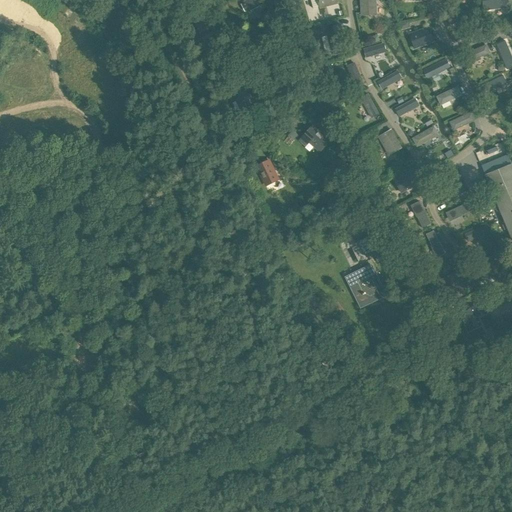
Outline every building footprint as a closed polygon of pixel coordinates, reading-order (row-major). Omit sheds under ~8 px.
[(244,0),(246,4),(241,7),(245,12),(249,10),(250,11),(259,7),(255,0),(244,0)] [(360,0),(361,2),(361,8),(361,12),(361,14),(361,15),(367,15),(369,15),(377,15),(377,8),(376,1),(376,0),(360,0)] [(509,7),(508,0),(493,0),(489,0),(482,1),(483,10),(490,10),(491,9),(496,9),(496,8),(502,7),(509,7)] [(43,2),(39,11),(46,15),(51,7),(43,2)] [(67,12),(71,20),(68,21),(75,37),(88,31),(77,7),(67,12)] [(456,14),(449,16),(452,24),(453,24),(460,21),(461,23),(465,22),(464,20),(473,16),(473,14),(470,8),(463,11),(456,14)] [(198,25),(195,27),(201,40),(210,36),(208,34),(210,33),(202,18),(196,21),(198,25)] [(340,25),(326,29),(331,48),(346,44),(340,25)] [(416,32),(410,34),(412,41),(415,48),(416,48),(421,46),(426,44),(428,43),(431,42),(434,41),(431,34),(430,31),(429,28),(429,27),(428,27),(422,29),(416,32)] [(511,56),(510,53),(508,47),(508,46),(505,41),(497,44),(499,50),(502,56),(504,62),(507,68),(511,65),(511,56)] [(370,47),(364,49),(366,57),(373,55),(379,53),(386,52),(384,44),(377,46),(370,47)] [(472,51),(465,55),(468,62),(476,59),(477,61),(482,59),(481,57),(484,55),(490,53),(487,45),(479,48),(472,51)] [(429,68),(423,70),(427,78),(431,76),(433,76),(439,73),(440,72),(444,70),(450,67),(447,60),(446,59),(440,62),(435,65),(429,68)] [(107,61),(99,64),(102,74),(110,71),(107,61)] [(355,63),(347,66),(350,74),(348,75),(350,80),(352,79),(355,86),(356,88),(364,85),(361,77),(358,70),(355,64),(355,63)] [(500,66),(494,70),(498,75),(504,71),(500,66)] [(385,78),(378,82),(382,89),(386,87),(389,86),(395,82),(402,78),(398,71),(391,75),(385,78)] [(486,84),(480,86),(484,95),(489,92),(495,89),(501,87),(507,84),(503,76),(497,78),(491,81),(486,84)] [(245,87),(232,93),(240,110),(252,103),(245,87)] [(444,94),(437,97),(440,105),(444,103),(447,102),(454,98),(461,95),(458,87),(451,90),(444,94)] [(362,97),(357,100),(360,105),(364,103),(366,108),(369,113),(371,117),(372,118),(378,114),(375,107),(371,101),(368,94),(362,97)] [(402,106),(395,109),(399,116),(406,113),(413,109),(419,106),(415,98),(409,102),(402,106)] [(123,103),(118,105),(122,118),(128,116),(123,103)] [(503,120),(511,116),(511,107),(500,112),(503,120)] [(457,119),(450,123),(454,130),(455,129),(461,127),(468,124),(471,122),(475,120),(471,113),(464,116),(457,119)] [(46,132),(55,132),(55,124),(46,124),(46,132)] [(418,136),(413,139),(417,146),(422,143),(428,140),(433,137),(438,134),(438,133),(437,131),(434,127),(429,130),(424,133),(418,136)] [(309,129),(301,139),(306,144),(309,141),(313,145),(310,149),(316,153),(324,143),(309,129)] [(8,132),(10,141),(20,138),(18,130),(8,132)] [(401,147),(398,141),(395,136),(392,130),(385,133),(379,137),(381,141),(382,143),(385,149),(388,154),(395,151),(396,150),(401,147)] [(453,154),(450,150),(444,153),(447,158),(453,154)] [(269,160),(257,165),(267,186),(279,181),(269,160)] [(511,164),(485,175),(511,240),(511,164)] [(465,191),(463,186),(460,180),(458,175),(455,169),(448,173),(449,176),(450,178),(453,184),(455,189),(456,192),(458,195),(465,191)] [(400,176),(394,179),(398,186),(401,193),(407,189),(413,186),(419,183),(416,176),(412,170),(406,173),(400,176)] [(426,216),(423,209),(419,202),(411,206),(415,213),(418,220),(422,227),(430,223),(426,216)] [(473,210),(469,202),(463,204),(457,207),(451,210),(445,213),(449,221),(455,218),(461,216),(461,215),(467,213),(473,210)] [(489,233),(486,225),(479,228),(472,231),(465,234),(468,242),(475,239),(482,236),(489,233)] [(442,248),(439,241),(436,236),(433,231),(426,234),(428,239),(431,245),(430,245),(433,252),(437,259),(446,254),(442,248)] [(385,248),(377,232),(367,237),(375,253),(385,248)] [(506,269),(504,266),(503,264),(501,259),(498,254),(493,257),(487,259),(482,262),(477,265),(479,270),(481,275),(483,278),(484,279),(489,277),(495,274),(496,276),(504,272),(503,270),(506,269)] [(462,271),(455,258),(438,267),(444,280),(462,271)] [(372,264),(346,277),(361,308),(387,295),(372,264)] [(449,279),(457,294),(468,289),(460,274),(449,279)] [(319,305),(312,290),(302,295),(309,310),(319,305)] [(460,313),(468,331),(482,325),(473,307),(460,313)] [(43,329),(24,336),(25,338),(1,346),(4,356),(48,341),(43,329)] [(50,343),(55,341),(50,329),(45,331),(50,343)]
